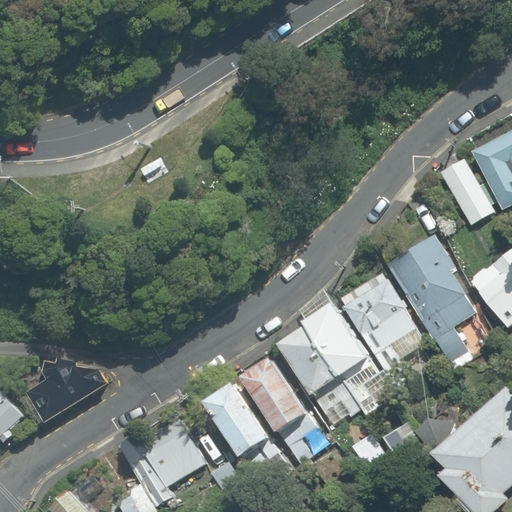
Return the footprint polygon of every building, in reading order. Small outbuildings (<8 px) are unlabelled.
[(511,208),(511,134),(476,153),(506,212),(511,208)] [(444,176),(461,207),(486,193),(468,162),(444,176)] [(438,340),(457,371),(476,359),(456,327),(479,313),(469,297),(470,296),(454,272),(460,269),(438,235),(391,265),(427,321),(426,322),(426,323),(437,341),(438,340)] [(511,328),(511,252),(472,281),(508,332),(511,328)] [(346,307),(401,400),(415,391),(401,367),(405,365),(403,361),(428,346),(390,281),(346,307)] [(308,322),(310,327),(366,409),(377,402),(374,397),(388,388),(380,376),(382,375),(326,289),(302,310),(308,322)] [(366,409),(310,327),(283,345),(317,397),(334,422),(350,412),(353,418),(366,409)] [(244,380),(304,472),(315,466),(311,461),(316,458),(305,440),(321,430),(274,356),(246,373),(249,377),(244,380)] [(29,392),(49,425),(112,388),(102,372),(47,361),(46,374),(48,381),(29,392)] [(209,405),(267,491),(278,483),(267,466),(283,455),(236,386),(209,405)] [(0,441),(3,439),(7,444),(16,436),(12,431),(27,417),(0,387),(0,441)] [(474,511),(494,511),(510,499),(506,494),(511,489),(511,392),(440,456),(452,470),(444,477),(474,511)] [(167,505),(171,511),(181,505),(171,488),(209,465),(182,419),(149,439),(145,433),(121,447),(144,484),(130,490),(135,496),(122,502),(126,511),(161,511),(159,508),(167,505)] [(437,447),(441,452),(457,438),(454,435),(458,427),(433,420),(418,433),(433,451),(437,447)] [(388,439),(405,468),(429,454),(415,432),(406,437),(402,430),(388,439)] [(389,456),(377,437),(359,448),(371,467),(389,456)] [(215,478),(224,493),(241,482),(232,467),(215,478)] [(88,511),(72,493),(50,511),(88,511)]
